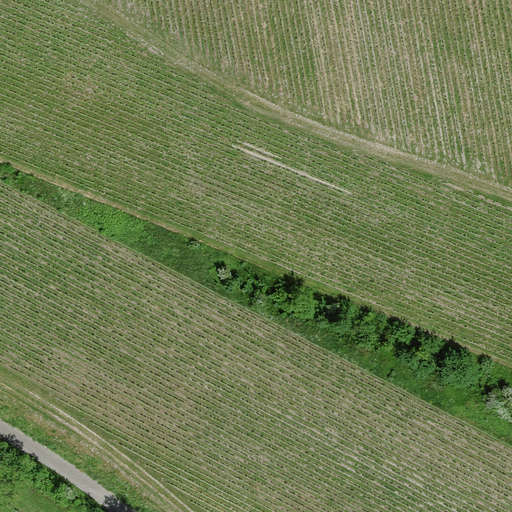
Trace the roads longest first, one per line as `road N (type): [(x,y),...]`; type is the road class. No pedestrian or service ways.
road 1 (track): [(511,196),(271,112),(85,0)]
road 2 (track): [(0,387),(118,455),(185,511)]
road 3 (unclassified): [(126,511),(0,427)]
